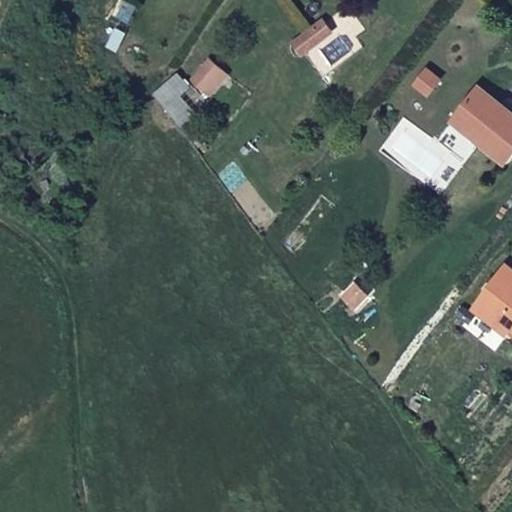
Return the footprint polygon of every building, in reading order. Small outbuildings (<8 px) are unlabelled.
[(324,13),(306,27),(315,38),(332,24),(324,13)] [(306,27),(295,36),(304,47),(315,38),(306,27)] [(213,72),(227,50),(214,41),(199,63),(213,72)] [(466,112),(488,81),(481,76),(459,106),(466,112)] [(510,156),(511,153),(511,99),(488,81),(466,112),(488,129),(482,135),(510,156)] [(461,119),(466,112),(459,106),(454,113),(461,119)] [(461,119),(482,135),(488,129),(466,112),(461,119)] [(511,274),(505,269),(480,302),(511,328),(511,274)]
